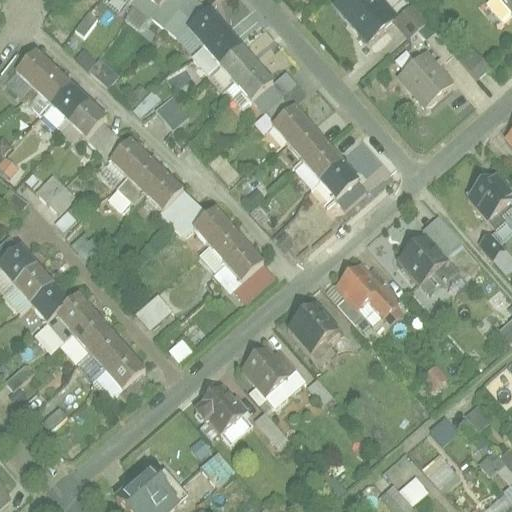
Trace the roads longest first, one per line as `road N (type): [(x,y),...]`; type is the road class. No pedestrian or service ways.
road 1 (residential): [(10,37),(161,144),(304,285)]
road 2 (residential): [(177,394),(34,224),(0,195)]
road 3 (residential): [(264,0),(426,179)]
road 4 (residential): [(177,394),(304,285)]
road 5 (residential): [(304,285),(426,179)]
road 6 (residential): [(64,494),(177,394)]
